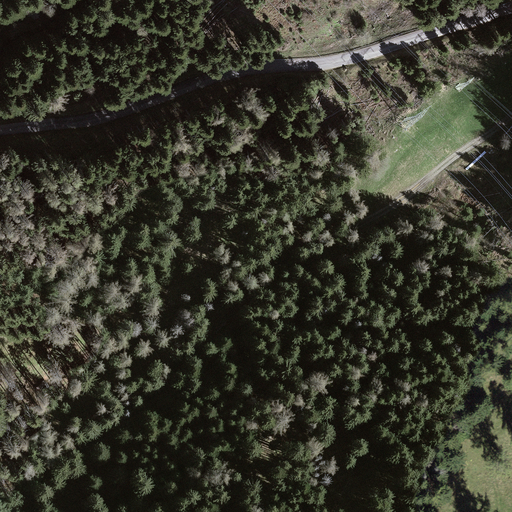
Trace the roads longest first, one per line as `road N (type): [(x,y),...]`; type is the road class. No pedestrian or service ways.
road 1 (track): [(0,502),(109,425),(301,252),(384,211),(511,116)]
road 2 (tertiary): [(0,130),(97,118),(225,72),(350,58),(511,6)]
